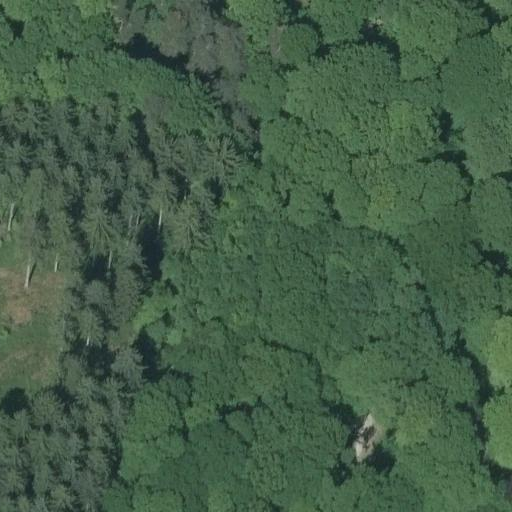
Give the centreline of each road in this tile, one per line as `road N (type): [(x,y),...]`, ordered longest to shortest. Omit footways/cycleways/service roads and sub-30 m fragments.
road 1 (unknown): [(511,70),(461,186),(395,289),(348,511)]
road 2 (track): [(383,0),(290,125),(239,138),(185,127),(74,0)]
